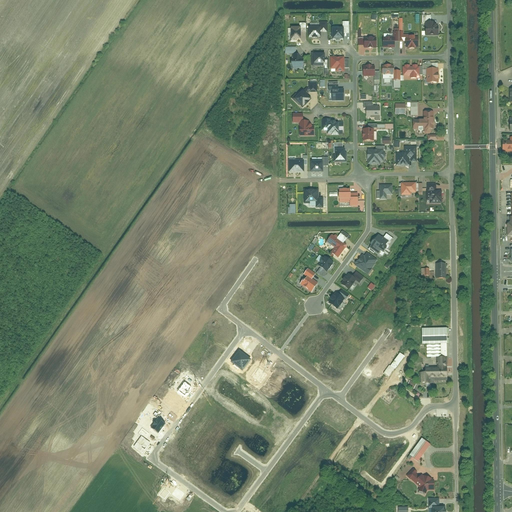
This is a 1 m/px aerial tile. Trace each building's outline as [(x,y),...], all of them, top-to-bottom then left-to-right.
[(425,22),(425,36),(439,36),(438,26),(437,26),(436,24),(434,23),(434,22),(425,22)] [(291,27),(291,40),(301,40),(301,27),(291,27)] [(308,38),(321,38),(321,27),(308,27),(308,38)] [(332,28),(332,39),(344,39),(344,28),(332,28)] [(364,37),(364,49),(377,49),(377,37),(364,37)] [(383,38),(383,48),(395,48),(395,37),(383,38)] [(405,37),(406,48),(418,48),(418,37),(405,37)] [(311,53),(311,67),(325,66),(325,53),(311,53)] [(330,69),(336,69),(336,72),(344,72),(344,57),(330,57),(330,69)] [(417,79),(417,76),(419,76),(419,67),(418,67),(418,65),(412,65),(412,67),(410,67),(410,65),(404,65),(404,67),(403,67),(403,76),(410,76),(410,79),(417,79)] [(363,66),(363,77),(375,77),(375,66),(363,66)] [(394,76),(394,66),(382,66),(382,76),(394,76)] [(426,69),(426,83),(438,83),(438,69),(426,69)] [(308,82),(308,93),(317,92),(317,82),(308,82)] [(301,88),(291,98),(299,106),(299,105),(303,108),(312,99),(301,88)] [(332,89),(332,101),(344,101),(344,89),(332,89)] [(408,108),(411,108),(411,116),(419,116),(419,103),(408,103),(408,108)] [(395,104),(395,115),(406,115),(406,104),(395,104)] [(381,106),(366,106),(366,118),(370,118),(370,119),(374,119),(374,121),(381,121),(381,106)] [(413,120),(413,130),(424,130),(424,133),(425,134),(429,134),(431,133),(431,129),(433,129),(433,112),(423,112),(424,120),(413,120)] [(339,135),(339,123),(336,123),(336,121),(335,121),(335,119),(321,120),(321,131),(327,131),(327,134),(331,134),(331,135),(339,135)] [(299,121),(299,136),(314,136),(314,126),(312,126),(308,123),(308,121),(299,121)] [(363,129),(363,141),(374,141),(374,129),(363,129)] [(511,141),(501,141),(501,152),(511,152),(511,141)] [(396,154),(396,166),(410,166),(410,159),(411,159),(411,162),(416,162),(416,147),(404,147),(404,154),(396,154)] [(335,149),(335,160),(345,160),(345,149),(335,149)] [(368,165),(380,165),(380,162),(383,162),(383,159),(384,159),(385,157),(386,154),(384,153),(383,153),(383,149),(366,150),(367,162),(368,162),(368,165)] [(289,172),(304,172),(304,160),(289,160),(289,172)] [(310,161),(311,172),(323,172),(323,161),(310,161)] [(411,196),(411,193),(416,193),(416,183),(401,183),(401,196),(411,196)] [(387,200),(387,195),(393,195),(392,185),(380,185),(380,200),(387,200)] [(310,204),(310,202),(316,202),(317,202),(317,198),(317,189),(304,189),(304,202),(304,204),(310,204)] [(351,203),(351,189),(340,189),(340,203),(351,203)] [(427,201),(429,201),(430,204),(441,204),(441,191),(427,191),(427,201)] [(347,239),(340,234),(336,239),(343,244),(347,239)] [(388,242),(388,241),(383,238),(378,234),(375,238),(374,238),(370,244),(371,245),(369,248),(379,255),(381,251),(383,252),(387,247),(385,246),(388,242)] [(386,234),(383,238),(388,241),(388,242),(390,244),(394,239),(386,234)] [(327,242),(334,248),(330,253),(332,254),(338,258),(345,249),(347,248),(346,244),(343,244),(336,239),(332,235),(327,242)] [(368,253),(365,257),(364,256),(363,259),(361,257),(355,266),(368,275),(378,261),(368,253)] [(320,268),(326,272),(328,269),(329,270),(333,265),(332,264),(333,262),(325,256),(324,258),(323,258),(319,263),(320,263),(318,266),(320,268)] [(436,264),(436,279),(446,279),(446,264),(436,264)] [(326,272),(320,268),(316,274),(323,279),(328,273),(326,272)] [(308,276),(312,279),(315,274),(308,269),(304,275),(307,277),(308,276)] [(434,272),(429,272),(429,269),(425,269),(422,269),(421,277),(425,277),(428,277),(428,279),(434,279),(434,272)] [(259,292),(268,280),(256,271),(247,284),(259,292)] [(356,280),(356,281),(359,283),(364,277),(356,272),(353,277),(356,280)] [(343,281),(341,284),(349,290),(356,281),(356,280),(353,277),(348,274),(346,276),(345,275),(342,280),(343,281)] [(304,278),(300,284),(311,293),(318,284),(312,279),(308,276),(307,277),(305,279),(304,278)] [(349,295),(340,289),(337,293),(345,299),(345,300),(349,295)] [(331,300),(329,303),(337,309),(339,306),(340,307),(343,303),(342,302),(345,299),(337,293),(336,293),(334,295),(333,295),(330,299),(331,300)] [(404,303),(404,326),(412,326),(412,303),(404,303)] [(337,323),(328,316),(321,326),(331,332),(337,323)] [(422,329),(422,345),(426,344),(447,344),(447,328),(422,329)] [(361,357),(370,343),(360,336),(350,349),(361,357)] [(447,344),(426,344),(426,358),(438,358),(447,358),(447,344)] [(213,361),(220,353),(212,347),(205,355),(213,361)] [(252,361),(239,352),(231,363),(244,372),(252,361)] [(383,374),(388,378),(394,369),(395,370),(405,356),(400,353),(390,366),(389,365),(383,374)] [(431,385),(431,380),(448,380),(448,368),(447,368),(447,358),(438,358),(438,368),(422,368),(422,385),(431,385)] [(269,375),(257,366),(249,377),(261,386),(269,375)] [(414,390),(417,384),(410,381),(407,387),(414,390)] [(185,397),(192,388),(185,382),(177,391),(185,397)] [(174,414),(180,405),(172,400),(165,409),(174,414)] [(158,434),(165,424),(158,419),(151,428),(158,434)] [(228,434),(237,441),(244,431),(235,424),(228,434)] [(148,447),(151,442),(141,436),(132,448),(142,455),(146,450),(147,450),(149,448),(148,447)] [(417,465),(431,447),(423,441),(409,459),(417,465)] [(239,460),(233,469),(248,480),(254,470),(239,460)] [(155,471),(149,479),(158,486),(164,477),(155,471)] [(198,472),(192,480),(201,487),(207,479),(198,472)] [(414,483),(419,488),(418,491),(426,495),(427,491),(434,491),(434,480),(431,480),(431,479),(428,477),(425,477),(422,474),(414,483)] [(186,493),(177,487),(171,495),(180,501),(186,493)] [(432,507),(439,507),(439,500),(428,500),(429,509),(432,509),(432,507)]
